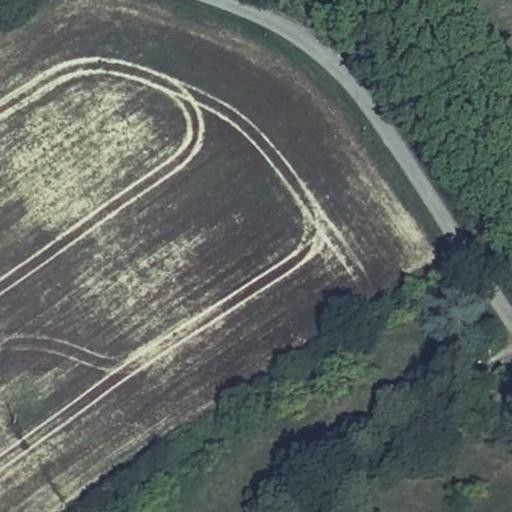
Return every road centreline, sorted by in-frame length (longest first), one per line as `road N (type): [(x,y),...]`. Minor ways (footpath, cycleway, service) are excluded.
road 1 (unclassified): [(511,299),(353,83),(304,36),(224,0)]
road 2 (unknown): [(511,336),(283,511)]
